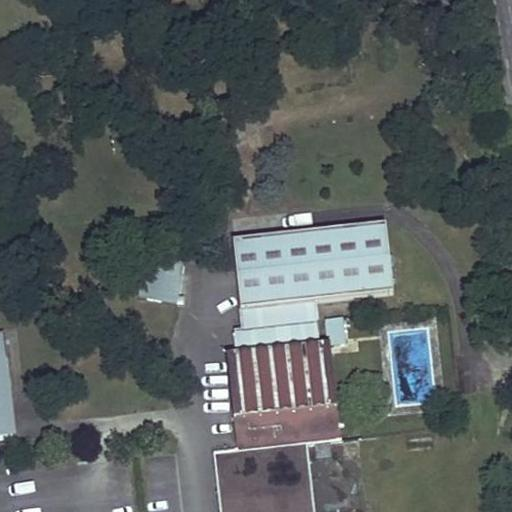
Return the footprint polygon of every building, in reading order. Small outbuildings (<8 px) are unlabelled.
[(403,297),(396,229),(243,244),(249,312),(319,305),(403,297)] [(249,312),(252,331),(322,324),(319,305),(249,312)] [(347,322),(330,323),(332,348),(350,345),(347,322)] [(324,348),(322,324),(252,331),(241,332),(242,356),(233,357),(241,453),(221,455),(226,511),(309,511),(304,446),(341,443),(332,348),(324,348)] [(0,384),(11,384),(8,351),(0,351),(0,384)] [(0,438),(16,437),(11,384),(0,384),(0,438)]
